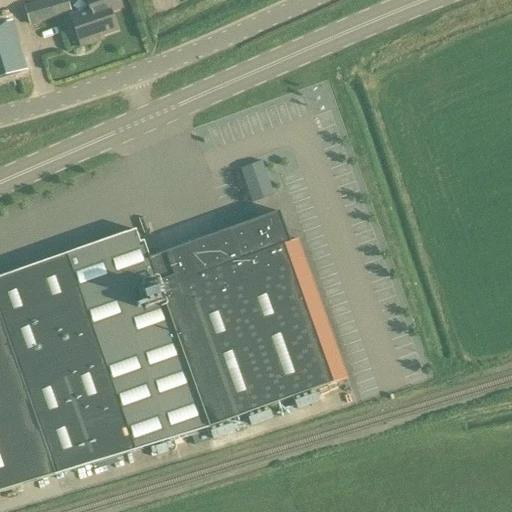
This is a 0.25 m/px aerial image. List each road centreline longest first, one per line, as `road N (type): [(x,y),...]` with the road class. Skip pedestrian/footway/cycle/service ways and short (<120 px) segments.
road 1 (secondary): [(148,120),(427,0)]
road 2 (unclassified): [(314,0),(134,76)]
road 3 (secondary): [(0,183),(148,120)]
road 4 (unclassified): [(134,76),(0,115)]
